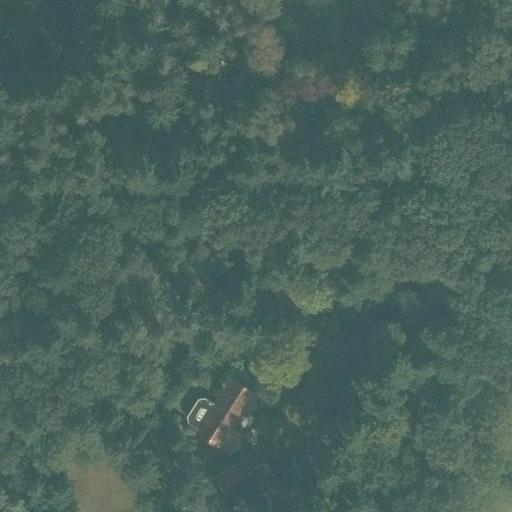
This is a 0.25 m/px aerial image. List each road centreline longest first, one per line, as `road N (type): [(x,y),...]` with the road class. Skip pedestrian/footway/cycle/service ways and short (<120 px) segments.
road 1 (unclassified): [(511,174),(0,195)]
road 2 (track): [(511,361),(435,511)]
